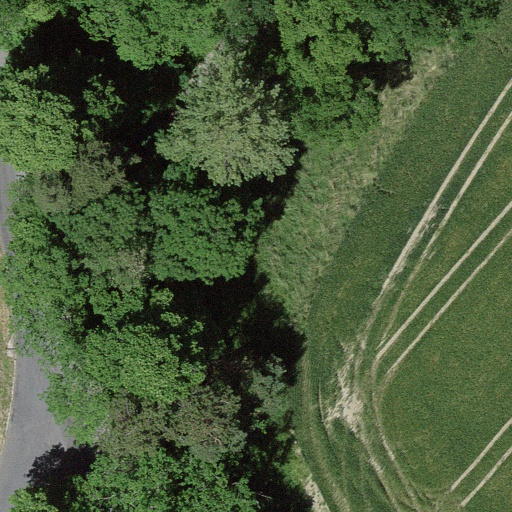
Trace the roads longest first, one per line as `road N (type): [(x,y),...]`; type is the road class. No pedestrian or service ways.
road 1 (track): [(276,0),(43,288)]
road 2 (unclassified): [(62,391),(0,52)]
road 3 (unclassified): [(62,391),(137,511)]
road 4 (unclassified): [(11,511),(62,391)]
